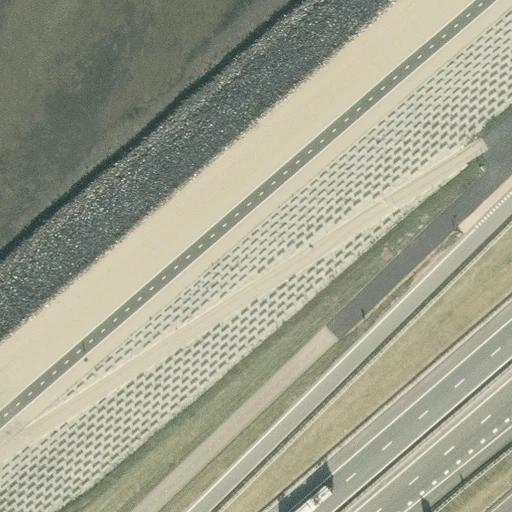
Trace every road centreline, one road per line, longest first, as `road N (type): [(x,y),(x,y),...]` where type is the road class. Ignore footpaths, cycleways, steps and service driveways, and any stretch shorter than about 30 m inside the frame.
road 1 (unclassified): [(511,144),(467,154),(27,435),(0,442)]
road 2 (motorway): [(499,215),(199,511)]
road 3 (motorway): [(511,338),(311,511)]
road 4 (motorway): [(379,511),(511,397)]
